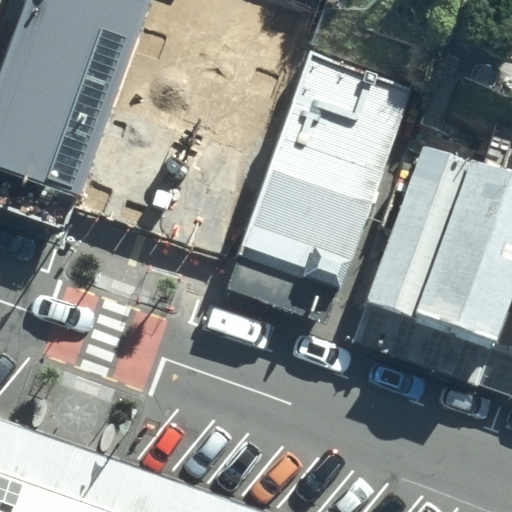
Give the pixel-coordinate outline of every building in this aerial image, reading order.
[(0,0),(0,165),(56,0),(0,0)] [(171,0),(80,0),(10,191),(90,220),(171,0)] [(477,101),(366,64),(291,288),(307,293),(402,325),(477,101)] [(229,82),(219,106),(246,116),(255,92),(229,82)] [(216,111),(206,136),(232,146),(242,121),(216,111)] [(203,146),(193,171),(220,181),(229,157),(203,146)] [(511,176),(483,166),(424,335),(511,365),(511,176)] [(132,511),(0,464),(0,511),(132,511)]
